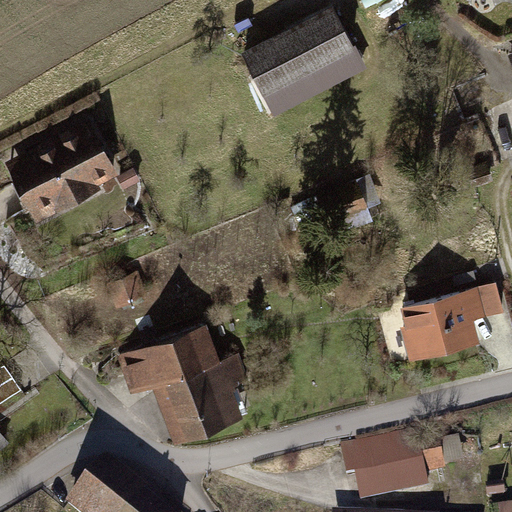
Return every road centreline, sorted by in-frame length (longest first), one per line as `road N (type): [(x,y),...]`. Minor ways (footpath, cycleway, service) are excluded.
road 1 (residential): [(178,469),(511,386)]
road 2 (residential): [(0,271),(118,434)]
road 3 (residential): [(0,500),(118,434)]
